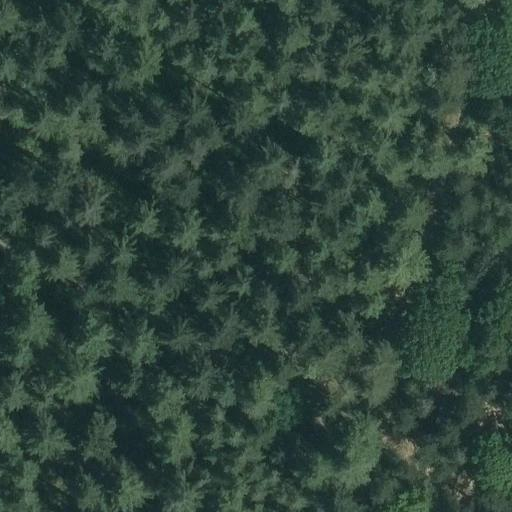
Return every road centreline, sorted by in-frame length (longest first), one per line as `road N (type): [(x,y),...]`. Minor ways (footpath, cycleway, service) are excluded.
road 1 (track): [(380,416),(477,0)]
road 2 (track): [(8,230),(380,416)]
road 3 (track): [(380,416),(511,508)]
